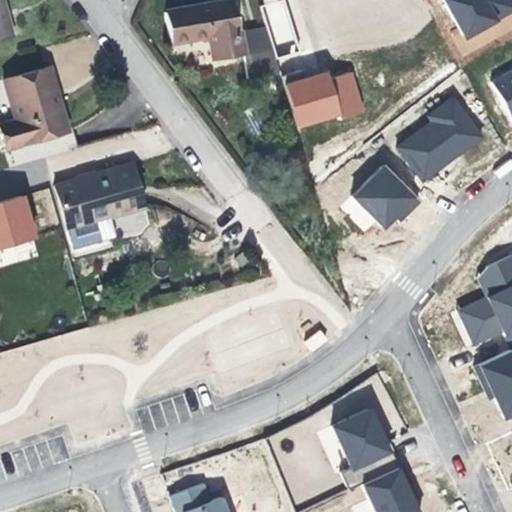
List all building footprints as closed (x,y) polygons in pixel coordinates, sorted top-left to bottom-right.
[(0,0),(0,40),(10,38),(0,0)] [(262,0),(273,45),(295,40),(285,0),(262,0)] [(511,0),(443,0),(465,40),(511,14),(511,0)] [(279,77),(265,31),(241,35),(236,4),(203,9),(168,15),(170,44),(211,39),(215,65),(243,59),(246,83),(279,77)] [(511,70),(494,80),(511,114),(511,70)] [(330,71),(285,86),(299,128),(341,114),(342,119),(366,112),(352,72),(332,78),(330,71)] [(0,159),(63,140),(53,108),(43,76),(1,88),(12,132),(0,135),(0,159)] [(0,135),(12,132),(1,88),(0,88),(0,135)] [(396,147),(422,184),(484,139),(452,95),(425,115),(430,122),(396,147)] [(0,160),(4,177),(76,155),(70,138),(63,140),(0,159),(0,160)] [(422,202),(384,165),(353,197),(387,230),(398,219),(401,222),(422,202)] [(135,195),(129,173),(51,194),(62,238),(64,237),(93,230),(106,226),(140,217),(135,195)] [(26,194),(0,201),(0,250),(39,239),(26,194)] [(112,246),(106,226),(93,230),(98,249),(112,246)] [(70,257),(98,249),(93,230),(64,237),(70,257)] [(496,294),(485,299),(490,308),(460,322),(471,347),(500,334),(508,352),(511,350),(511,257),(485,269),(496,294)] [(456,313),(460,322),(490,308),(485,299),(456,313)] [(319,332),(303,343),(310,351),(325,341),(319,332)] [(511,350),(508,352),(476,367),(500,420),(511,414),(511,350)] [(359,486),(400,469),(387,441),(380,427),(375,429),(367,411),(330,429),(349,470),(338,475),(346,492),(359,486)] [(400,469),(359,486),(371,511),(415,511),(410,501),(414,499),(400,469)] [(203,485),(168,498),(173,511),(225,511),(220,499),(209,503),(203,485)]
